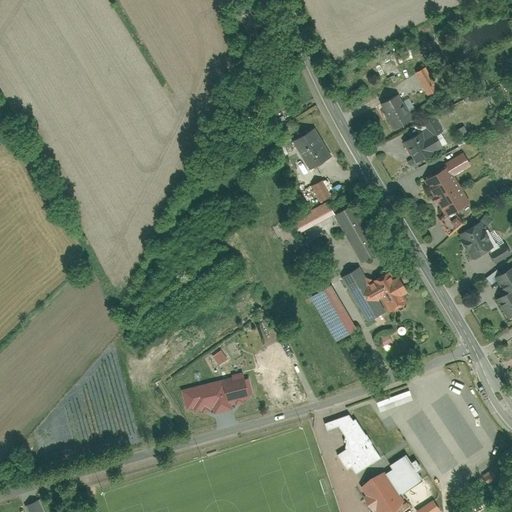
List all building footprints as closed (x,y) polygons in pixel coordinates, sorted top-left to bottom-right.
[(413,71),(427,94),(439,88),(425,64),(413,71)] [(394,128),(413,117),(398,91),(379,103),(394,128)] [(427,126),(431,133),(443,126),(434,110),(422,117),(427,126)] [(463,125),(455,128),(458,137),(466,134),(463,125)] [(291,139),(308,168),(330,155),(313,126),(291,139)] [(403,140),(415,161),(439,146),(431,133),(427,126),(403,140)] [(446,164),(451,173),(469,162),(462,150),(444,161),(446,164)] [(423,178),(445,213),(467,200),(451,173),(446,164),(423,178)] [(310,184),(319,201),(331,194),(321,178),(310,184)] [(289,221),(296,233),(333,212),(326,200),(289,221)] [(352,204),(334,214),(360,261),(378,251),(352,204)] [(472,257),(492,244),(478,220),(457,233),(472,257)] [(487,252),(493,262),(510,252),(504,242),(487,252)] [(495,296),(508,317),(511,314),(511,264),(493,275),(502,291),(495,296)] [(340,276),(367,319),(385,309),(377,296),(367,280),(358,265),(340,276)] [(387,268),(367,280),(377,296),(379,294),(389,310),(405,299),(401,293),(406,290),(397,274),(392,277),(387,268)] [(356,327),(330,283),(308,296),(335,340),(356,327)] [(378,338),(383,346),(393,340),(388,332),(378,338)] [(275,350),(254,355),(258,369),(253,370),(255,382),(265,380),(268,396),(289,391),(283,363),(278,364),(275,350)] [(249,397),(243,375),(192,389),(193,394),(186,396),(189,409),(197,407),(198,410),(213,406),(215,412),(230,408),(229,402),(249,397)] [(408,389),(375,402),(378,412),(412,399),(408,389)] [(337,453),(357,474),(385,457),(356,413),(325,422),(329,431),(342,426),(349,446),(337,453)] [(384,472),(362,486),(368,495),(365,497),(374,509),(377,507),(379,511),(385,511),(403,500),(400,495),(423,480),(417,471),(421,468),(416,461),(411,464),(406,455),(391,465),(393,468),(385,473),(384,472)] [(437,511),(440,510),(433,501),(418,511),(437,511)]
